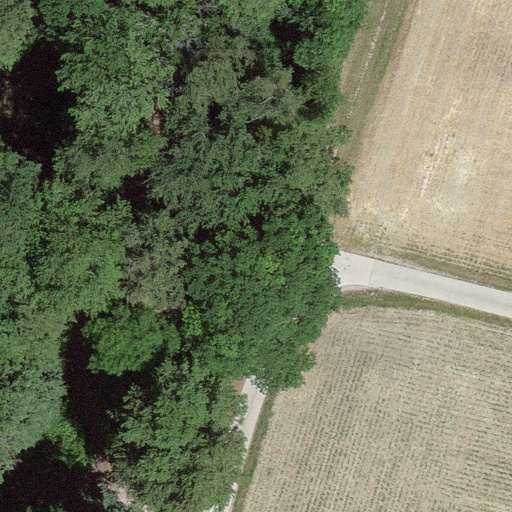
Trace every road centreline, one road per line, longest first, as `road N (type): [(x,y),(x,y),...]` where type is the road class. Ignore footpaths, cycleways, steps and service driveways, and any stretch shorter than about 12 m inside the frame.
road 1 (unclassified): [(209,511),(315,246),(511,289)]
road 2 (track): [(40,220),(146,511)]
road 3 (track): [(393,0),(315,246)]
